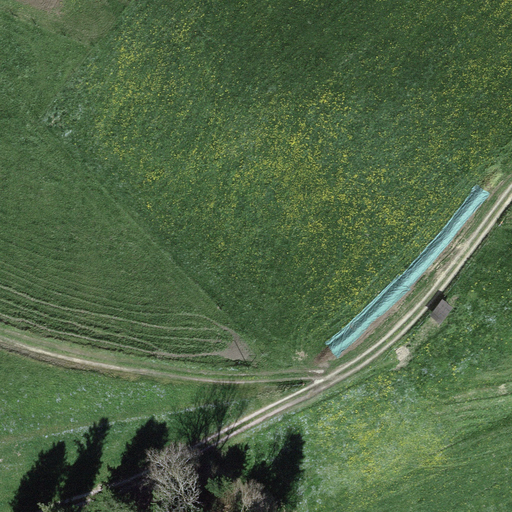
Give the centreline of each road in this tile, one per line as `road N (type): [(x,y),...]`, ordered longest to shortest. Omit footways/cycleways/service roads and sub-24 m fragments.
road 1 (track): [(52,511),(265,424),(369,364),(434,308),(511,201)]
road 2 (track): [(340,381),(220,383),(59,355),(0,336)]
